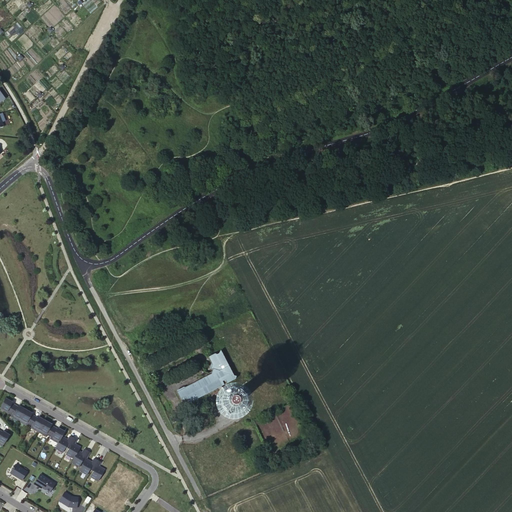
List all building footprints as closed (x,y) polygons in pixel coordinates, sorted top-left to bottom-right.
[(218,387),(224,399),(228,398),(221,386),(235,379),(221,352),(210,358),(213,364),(211,368),(215,369),(217,372),(177,392),(184,405),(218,387)] [(3,409),(10,413),(15,405),(11,402),(12,401),(9,400),(5,398),(0,407),(4,409),(3,409)] [(228,398),(224,399),(222,404),(223,408),(227,411),(232,411),(236,407),(236,402),(233,399),(228,398)] [(11,416),(18,420),(25,409),(21,407),(18,405),(17,406),(15,405),(10,413),(12,414),(11,416)] [(25,409),(18,420),(26,425),(27,423),(29,424),(34,416),(31,414),(32,413),(28,411),(25,409)] [(30,427),(38,432),(44,420),(41,418),(38,416),(37,417),(34,416),(29,424),(31,425),(30,427)] [(44,420),(38,432),(46,436),(47,434),(49,435),(54,427),(51,425),(51,424),(48,422),(44,420)] [(54,427),(49,435),(51,436),(50,438),(58,443),(61,436),(64,431),(60,429),(57,427),(57,428),(54,427)] [(0,430),(0,444),(3,446),(10,435),(6,433),(3,431),(2,432),(0,430)] [(65,438),(61,436),(58,443),(55,448),(62,452),(65,447),(67,448),(73,438),(69,436),(67,440),(65,439),(65,438)] [(76,439),(73,438),(67,448),(69,449),(66,454),(73,458),(78,450),(80,447),(76,444),(75,445),(73,444),(76,439)] [(78,450),(73,458),(71,462),(79,466),(82,461),(84,462),(86,459),(89,452),(86,450),(83,455),(81,454),(82,453),(78,450)] [(90,461),(86,459),(84,462),(79,470),(86,474),(90,469),(91,470),(97,460),(94,458),(91,463),(89,462),(90,461)] [(101,462),(97,460),(91,470),(93,471),(90,477),(98,481),(104,469),(100,467),(100,468),(98,467),(101,462)] [(23,469),(15,464),(10,473),(22,480),(27,472),(26,471),(23,469)] [(49,492),(54,484),(39,475),(33,485),(37,487),(37,486),(40,488),(43,490),(44,489),(49,492)] [(77,508),(78,497),(72,497),(65,492),(59,501),(68,507),(77,508)]
